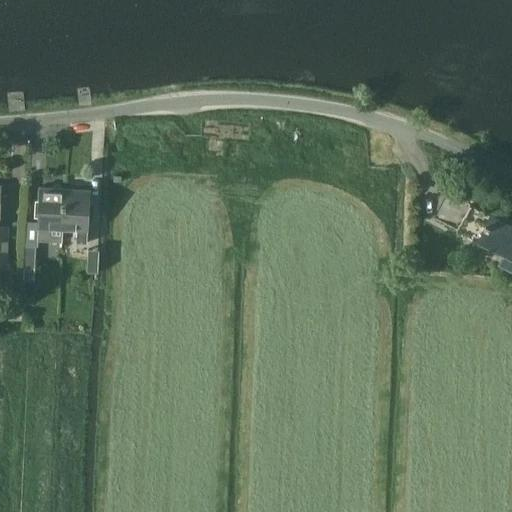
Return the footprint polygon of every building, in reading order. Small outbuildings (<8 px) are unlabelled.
[(0,263),(8,263),(9,223),(1,222),(2,185),(0,185),(0,263)] [(42,187),(40,237),(40,240),(61,241),(62,227),(65,227),(66,188),(42,187)] [(90,188),(66,188),(65,227),(77,228),(78,240),(89,240),(90,188)] [(511,265),(511,225),(471,204),(458,231),(506,256),(503,261),(511,265)] [(25,254),(25,265),(35,266),(36,245),(25,244),(25,254)] [(98,269),(99,248),(89,248),(88,269),(98,269)]
